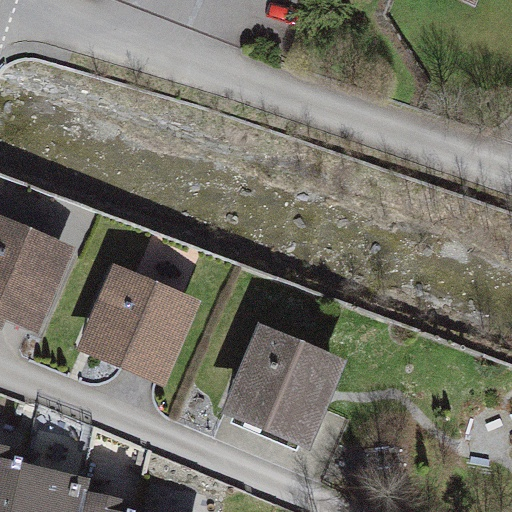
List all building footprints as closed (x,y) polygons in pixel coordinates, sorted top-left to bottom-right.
[(483,0),(415,0),(473,25),(483,0)] [(62,257),(0,230),(0,326),(28,338),(62,257)] [(187,312),(112,280),(76,364),(151,396),(187,312)] [(335,376),(244,340),(210,425),(301,461),(335,376)] [(27,449),(0,442),(0,511),(157,511),(143,509),(145,500),(85,485),(88,473),(25,458),(27,449)]
